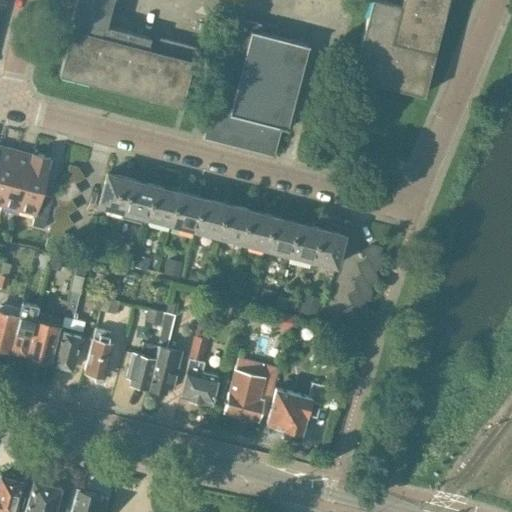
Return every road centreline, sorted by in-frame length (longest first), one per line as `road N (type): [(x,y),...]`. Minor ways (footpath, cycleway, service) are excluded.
road 1 (tertiary): [(401,511),(0,409)]
road 2 (residential): [(408,203),(382,205),(8,106)]
road 3 (residential): [(408,203),(497,0)]
